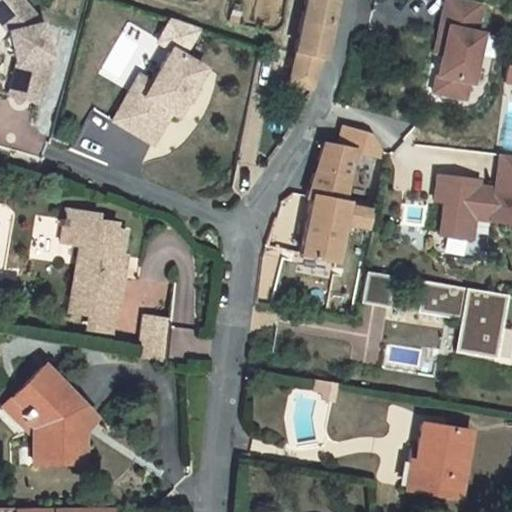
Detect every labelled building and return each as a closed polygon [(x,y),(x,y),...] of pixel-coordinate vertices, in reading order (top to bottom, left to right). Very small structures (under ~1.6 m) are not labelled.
[(289,0),(276,70),(303,76),(317,0),(289,0)] [(434,0),(414,0),(412,10),(432,14),(434,0)] [(419,71),(411,109),(444,116),(447,99),(450,100),(460,50),(453,49),(459,20),(422,13),(416,44),(424,45),(419,71)] [(0,19),(0,80),(0,82),(0,83),(0,113),(25,117),(32,71),(21,40),(0,19)] [(424,45),(416,44),(412,72),(419,71),(424,45)] [(297,101),(303,76),(276,70),(269,105),(294,110),(297,101)] [(114,114),(98,147),(140,167),(156,136),(162,139),(172,119),(177,108),(187,89),(152,72),(134,107),(128,121),(114,114)] [(34,129),(51,133),(59,101),(43,96),(34,129)] [(134,107),(121,100),(114,114),(128,121),(134,107)] [(182,110),(177,108),(172,119),(177,121),(182,110)] [(288,269),(286,279),(317,283),(330,167),(304,165),(295,217),(292,240),(288,269)] [(453,263),(456,243),(511,250),(511,183),(482,179),(478,208),(477,214),(444,209),(445,203),(420,199),(416,224),(426,226),(421,258),(453,263)] [(477,214),(478,208),(445,203),(444,209),(477,214)] [(357,205),(354,227),(373,230),(376,208),(357,205)] [(111,282),(100,280),(103,267),(108,268),(114,244),(102,242),(105,234),(84,230),(86,224),(54,218),(51,228),(45,227),(44,234),(50,235),(46,250),(65,254),(51,322),(77,326),(74,341),(93,344),(98,321),(103,322),(111,282)] [(111,282),(113,269),(108,268),(103,267),(100,280),(111,282)] [(347,295),(343,326),(371,331),(375,299),(347,295)] [(499,318),(414,305),(411,327),(414,327),(412,337),(452,343),(447,375),(490,382),(499,318)] [(127,371),(153,374),(158,330),(132,327),(127,371)] [(58,438),(58,422),(65,415),(25,373),(0,398),(0,413),(5,420),(0,423),(12,435),(11,446),(11,470),(64,472),(64,439),(58,438)] [(335,404),(340,385),(320,379),(315,398),(335,404)] [(0,434),(11,446),(12,435),(0,423),(5,420),(0,413),(0,434)] [(65,415),(58,422),(58,438),(64,439),(77,426),(65,415)] [(411,464),(408,490),(462,496),(469,430),(420,425),(416,464),(411,464)]
